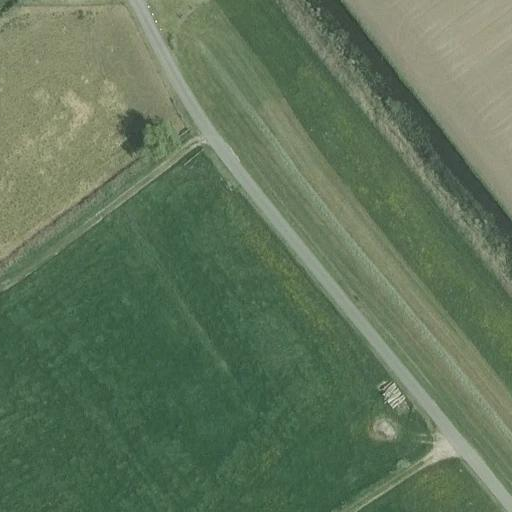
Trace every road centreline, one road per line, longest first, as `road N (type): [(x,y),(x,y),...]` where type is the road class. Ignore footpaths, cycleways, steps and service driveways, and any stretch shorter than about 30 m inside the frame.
road 1 (unclassified): [(511,510),(223,153),(135,0)]
road 2 (track): [(0,287),(207,130)]
road 3 (track): [(347,511),(456,441)]
